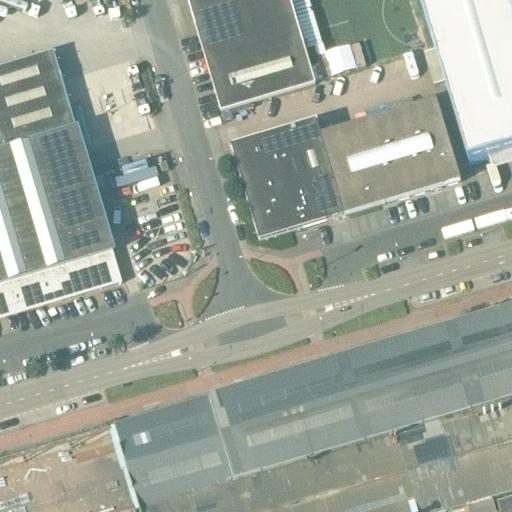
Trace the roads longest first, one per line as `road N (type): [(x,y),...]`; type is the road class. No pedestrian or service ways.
road 1 (residential): [(247,333),(151,0)]
road 2 (tertiary): [(247,333),(511,253)]
road 3 (unclassified): [(157,360),(139,315),(0,360)]
road 4 (tertiary): [(0,407),(157,360)]
